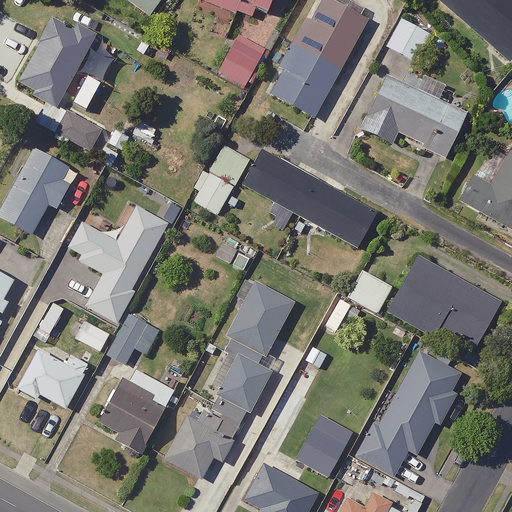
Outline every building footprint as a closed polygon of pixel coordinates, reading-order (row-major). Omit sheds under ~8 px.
[(128,0),(149,14),(159,0),(128,0)] [(270,0),(204,0),(250,17),(254,5),(267,10),(270,0)] [(367,19),(332,0),(321,0),(300,41),(295,39),(279,68),(283,70),(270,93),(314,117),(367,19)] [(511,0),(439,0),(508,59),(511,54),(511,0)] [(95,33),(55,13),(17,86),(57,107),(95,33)] [(430,35),(402,19),(387,46),(415,62),(430,35)] [(265,44),(234,35),(221,76),(252,85),(265,44)] [(123,59),(124,56),(124,53),(123,51),(121,49),(119,47),(116,45),(112,45),(109,45),(106,46),(103,48),(102,50),(100,52),(100,55),(100,58),(101,60),(103,63),(105,64),(108,66),(111,67),(115,66),(118,65),(120,63),(122,61),(123,59)] [(446,84),(424,74),(417,89),(385,74),(360,127),(393,142),(398,132),(445,154),(465,112),(439,99),(446,84)] [(511,146),(499,170),(485,162),(463,202),(511,228),(511,146)] [(69,166),(35,148),(0,213),(0,216),(33,234),(49,204),(56,208),(69,183),(62,180),(69,166)] [(376,211),(262,150),(243,185),(277,203),(271,216),(293,227),(299,215),(357,246),(376,211)] [(232,186),(204,172),(190,199),(218,212),(232,186)] [(362,269),(347,296),(467,360),(481,334),(499,301),(417,257),(400,289),(362,269)] [(0,304),(13,279),(0,272),(0,304)] [(194,401),(164,458),(202,478),(213,457),(220,460),(246,410),(250,412),(271,372),(260,367),(294,303),(256,282),(221,348),(235,355),(207,408),(194,401)] [(159,331),(130,315),(108,355),(125,364),(134,348),(146,354),(159,331)] [(109,333),(83,320),(74,337),(100,351),(109,333)] [(68,363),(37,348),(17,388),(37,397),(39,393),(67,407),(88,366),(71,358),(68,363)] [(461,372),(419,348),(356,454),(392,476),(408,449),(415,453),(435,420),(438,423),(455,395),(449,392),(461,372)] [(317,376),(300,366),(256,442),(272,452),(317,376)] [(166,405),(122,380),(99,421),(119,432),(116,438),(140,452),(166,405)] [(306,511),(317,493),(265,464),(245,499),(261,508),(258,511),(306,511)] [(402,511),(371,495),(364,508),(347,498),(340,511),(402,511)]
